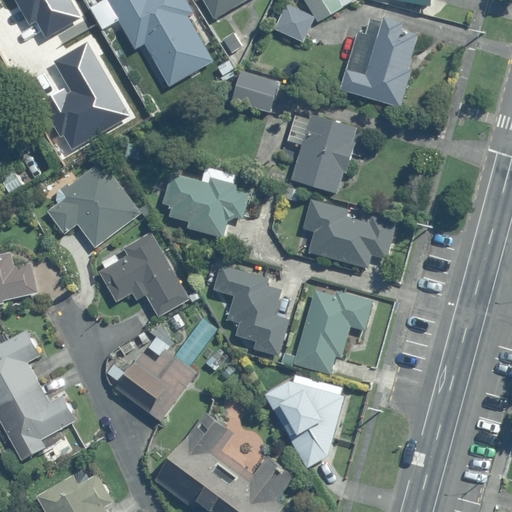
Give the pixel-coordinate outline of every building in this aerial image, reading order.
[(109,0),(138,50),(148,44),(172,86),(215,61),(189,15),(195,12),(188,0),(109,0)] [(205,0),(217,19),(247,0),(205,0)] [(306,0),(321,23),(358,0),(357,0),(306,0)] [(276,28),(279,30),(306,43),(317,20),(287,5),(276,28)] [(344,89),(345,89),(403,105),(415,65),(411,64),(420,34),(405,30),(407,23),(387,17),(385,22),(375,19),(371,32),(360,29),(344,89)] [(236,100),(237,101),(273,111),(281,82),(244,72),(236,100)] [(291,140),(306,145),(294,179),(337,193),(345,169),(350,170),(364,128),(316,112),(312,124),(298,119),(291,140)] [(142,213),(103,162),(70,185),(69,184),(59,191),(57,200),(59,204),(48,211),(65,234),(79,224),(97,248),(142,213)] [(252,193),(240,189),(235,188),(237,181),(239,174),(208,165),(204,182),(174,173),(165,204),(174,206),(171,216),(191,222),(190,227),(192,228),(225,237),(231,215),(245,219),(252,193)] [(311,251),(313,251),(369,267),(373,254),(389,258),(399,223),(375,216),(373,224),(349,217),(351,209),(314,199),(306,230),(316,233),(311,251)] [(191,299),(152,232),(125,248),(130,256),(120,261),(116,255),(103,262),(106,269),(100,272),(117,302),(134,293),(138,300),(147,295),(160,317),(191,299)] [(0,304),(5,303),(5,301),(40,293),(33,263),(16,267),(12,252),(0,254),(0,304)] [(271,278),(268,277),(223,265),(217,290),(238,295),(231,320),(241,323),(238,336),(257,341),(255,349),(279,356),(289,319),(279,317),(286,291),(269,286),(271,278)] [(203,296),(200,290),(190,296),(194,302),(203,296)] [(318,291),(316,298),(298,364),(332,373),(337,355),(346,357),(354,326),(366,329),(373,301),(344,294),(343,297),(318,291)] [(185,325),(179,314),(170,319),(176,330),(185,325)] [(173,343),(162,324),(148,330),(158,337),(149,348),(153,351),(151,354),(159,360),(157,362),(143,353),(127,373),(114,364),(108,372),(120,382),(117,388),(162,422),(200,372),(191,366),(218,329),(203,318),(176,354),(168,350),(173,343)] [(0,403),(39,382),(28,363),(41,356),(28,330),(0,345),(0,403)] [(295,380),(268,394),(310,467),(333,454),(347,397),(301,385),(298,387),(295,380)] [(78,420),(63,396),(50,403),(39,382),(0,403),(0,419),(23,461),(47,447),(42,440),(78,420)] [(236,433),(207,413),(157,480),(196,509),(200,502),(212,511),(211,511),(280,511),(285,506),(278,501),(295,477),(268,457),(255,476),(223,452),(236,433)] [(80,472),(38,496),(46,511),(109,511),(106,507),(115,502),(99,474),(91,479),(87,474),(84,472),(80,472)]
